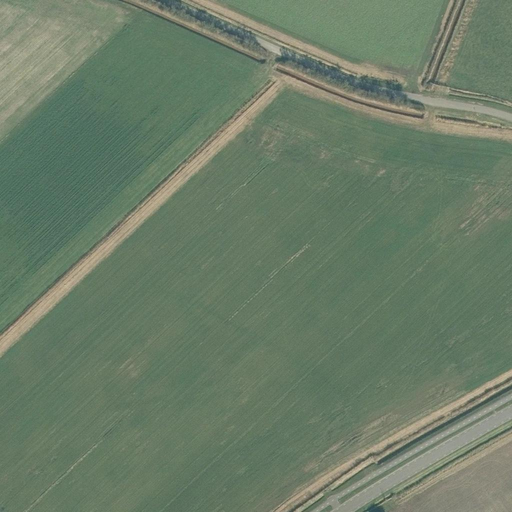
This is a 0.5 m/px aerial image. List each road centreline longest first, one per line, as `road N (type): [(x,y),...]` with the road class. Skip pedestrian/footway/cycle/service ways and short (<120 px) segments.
road 1 (unclassified): [(511,118),(361,83),(165,0)]
road 2 (tertiary): [(342,511),(511,411)]
